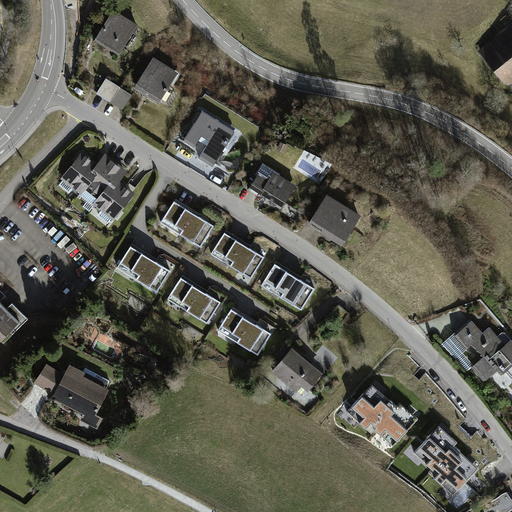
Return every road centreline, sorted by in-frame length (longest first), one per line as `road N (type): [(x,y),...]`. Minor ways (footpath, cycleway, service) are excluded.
road 1 (residential): [(87,112),(357,288),(445,370),(511,453)]
road 2 (secondary): [(183,0),(258,66),(419,109),(511,168)]
road 3 (track): [(87,453),(205,511)]
